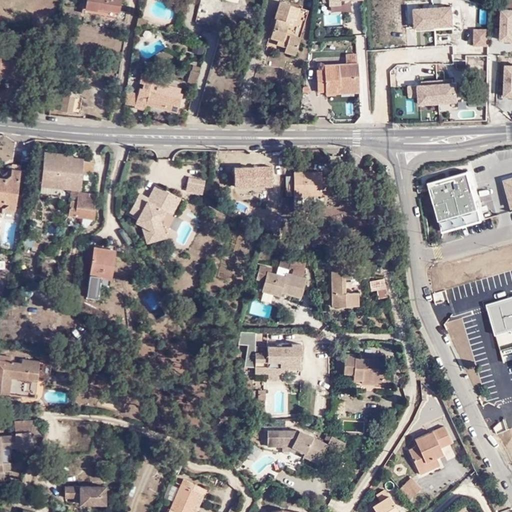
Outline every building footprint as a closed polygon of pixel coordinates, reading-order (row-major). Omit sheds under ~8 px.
[(277,25),(272,24),(269,34),(279,36),(278,41),(286,44),(284,49),(296,53),(309,7),(288,0),(279,0),(275,14),(279,16),(277,25)] [(404,2),(406,28),(424,27),(425,44),(434,44),(433,28),(456,27),(455,0),(404,2)] [(498,32),(508,32),(508,15),(499,15),(498,32)] [(148,18),(139,17),(138,25),(147,26),(148,18)] [(473,26),(473,44),(489,44),(489,26),(473,26)] [(511,38),(499,37),(498,63),(510,63),(511,38)] [(0,74),(19,77),(21,60),(21,58),(1,56),(1,53),(0,52),(0,74)] [(358,61),(358,52),(347,53),(347,61),(326,63),(326,67),(317,68),(318,89),(326,89),(326,92),(337,91),(337,86),(360,84),(359,61),(358,61)] [(187,82),(193,85),(198,73),(192,70),(187,82)] [(138,91),(136,97),(135,108),(144,110),(145,106),(177,113),(179,103),(177,103),(179,91),(166,88),(151,85),(152,78),(141,76),(139,86),(141,86),(141,91),(138,91)] [(420,101),(460,99),(459,77),(418,79),(420,101)] [(152,78),(151,85),(166,88),(167,82),(166,79),(160,78),(158,79),(153,78),(152,78)] [(77,88),(58,87),(58,94),(59,94),(59,104),(63,104),(62,110),(72,111),(74,94),(76,94),(77,88)] [(265,92),(255,91),(255,101),(265,101),(265,92)] [(124,107),(135,108),(136,97),(126,95),(124,107)] [(83,158),(83,155),(45,150),(42,179),(57,181),(57,186),(72,188),(71,195),(69,212),(83,214),(85,212),(95,213),(97,202),(95,202),(97,191),(80,189),(80,184),(82,168),(83,158)] [(94,161),(83,158),(82,168),(93,171),(94,161)] [(213,188),(218,189),(221,178),(225,178),(227,166),(218,164),(213,188)] [(22,191),(17,190),(18,177),(20,168),(19,167),(12,167),(11,168),(11,172),(6,176),(1,175),(0,175),(0,202),(3,203),(3,206),(15,206),(15,203),(21,203),(22,191)] [(6,176),(11,172),(11,168),(6,167),(2,171),(1,175),(6,176)] [(485,217),(471,169),(429,180),(442,228),(485,217)] [(263,192),(275,192),(275,171),(245,171),(245,186),(263,187),(263,192)] [(294,193),(322,193),(322,188),(322,176),(322,173),(294,172),(294,193)] [(511,174),(503,177),(511,206),(511,174)] [(189,175),(187,181),(203,186),(205,179),(189,175)] [(57,186),(57,181),(42,179),(41,188),(57,190),(57,186)] [(201,193),(203,186),(187,181),(185,188),(201,193)] [(140,192),(129,212),(137,216),(135,222),(142,225),(147,244),(167,237),(161,220),(166,210),(173,213),(181,198),(155,184),(148,196),(140,192)] [(354,227),(368,226),(367,204),(352,205),(354,227)] [(116,249),(103,247),(95,247),(89,295),(100,297),(103,275),(113,276),(116,249)] [(288,266),(290,257),(279,257),(278,264),(288,266)] [(300,273),(304,258),(290,257),(288,266),(287,270),(300,273)] [(343,259),(332,258),(332,305),(358,305),(358,292),(346,292),(346,278),(352,278),(352,270),(343,270),(343,259)] [(354,259),(343,259),(343,270),(352,270),(354,270),(354,259)] [(284,272),(276,271),(269,269),(271,265),(260,262),(256,275),(263,277),(261,287),(281,291),(282,289),(300,293),(303,274),(300,273),(287,270),(285,269),(284,272)] [(285,269),(287,270),(288,266),(278,264),(277,263),(276,271),(284,272),(285,269)] [(381,290),(379,280),(370,282),(372,292),(377,290),(380,299),(389,297),(386,288),(381,290)] [(502,350),(503,352),(511,349),(511,330),(507,332),(507,331),(486,336),(488,346),(493,345),(495,352),(502,350)] [(267,351),(255,350),(254,370),(279,371),(279,365),(298,365),(298,352),(300,352),(300,343),(291,342),(290,343),(267,343),(267,351)] [(357,353),(347,353),(345,372),(356,372),(356,378),(363,379),(363,383),(383,384),(383,387),(392,387),(394,368),(380,367),(380,359),(357,358),(357,353)] [(41,355),(41,360),(41,363),(52,364),(52,358),(52,355),(41,355)] [(41,363),(41,360),(24,358),(23,361),(12,360),(1,358),(0,358),(0,391),(10,393),(11,376),(38,380),(41,363)] [(332,377),(321,376),(322,390),(332,391),(332,377)] [(346,399),(333,398),(333,411),(346,412),(346,399)] [(14,435),(0,436),(0,481),(4,481),(4,472),(10,472),(9,463),(2,463),(1,447),(30,446),(30,436),(43,436),(33,420),(14,421),(14,432),(14,435)] [(410,448),(418,467),(436,459),(434,456),(437,455),(444,452),(441,445),(452,440),(445,424),(415,437),(418,444),(410,448)] [(327,445),(328,442),(298,428),(268,427),(268,443),(283,443),(290,443),(296,446),(304,450),(303,454),(318,461),(327,445)] [(332,435),(328,442),(327,445),(340,452),(345,442),(332,435)] [(437,455),(434,456),(436,459),(418,467),(420,471),(440,462),(437,455)] [(405,481),(414,494),(423,488),(414,475),(405,481)] [(174,501),(172,507),(184,511),(193,511),(202,491),(192,486),(194,481),(184,477),(174,501)] [(165,498),(174,501),(180,488),(171,484),(165,498)] [(65,486),(66,498),(81,498),(81,503),(106,503),(106,485),(65,486)] [(399,511),(400,511),(384,488),(376,493),(380,500),(373,505),(376,510),(373,511),(399,511)] [(197,511),(205,492),(202,491),(193,511),(197,511)] [(258,502),(250,510),(252,511),(256,511),(263,506),(258,502)]
